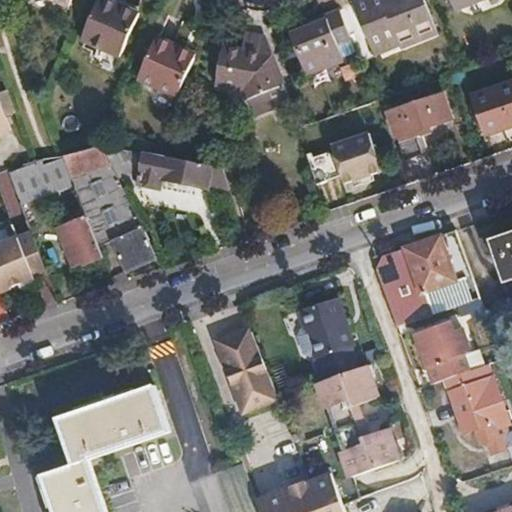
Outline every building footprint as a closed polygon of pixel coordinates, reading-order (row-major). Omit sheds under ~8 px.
[(97,0),(80,41),(118,57),(135,15),(99,0),(97,0)] [(440,46),(422,0),(349,0),(371,58),(396,50),(400,61),(440,46)] [(489,0),(445,0),(451,14),(489,0)] [(287,33),(302,75),(357,56),(340,5),(300,18),(303,27),(287,33)] [(154,37),(134,81),(175,99),(193,60),(176,52),(177,48),(154,37)] [(281,88),(264,40),(243,37),(239,53),(220,51),(213,89),(239,92),(250,119),(271,110),(265,94),(281,88)] [(400,61),(396,50),(371,58),(376,70),(400,61)] [(511,81),(470,96),(481,131),(508,122),(510,129),(511,128),(511,81)] [(287,105),(281,88),(265,94),(271,110),(287,105)] [(387,112),(396,137),(452,120),(444,94),(387,112)] [(355,121),(377,114),(373,103),(351,110),(355,121)] [(0,132),(9,128),(11,127),(0,104),(0,132)] [(508,122),(481,131),(483,137),(510,129),(508,122)] [(307,137),(305,130),(297,132),(300,139),(307,137)] [(330,148),(343,184),(380,172),(368,135),(330,148)] [(125,193),(102,148),(89,151),(64,157),(70,174),(87,220),(98,249),(111,243),(124,272),(155,260),(138,219),(125,193)] [(139,186),(145,155),(119,151),(102,148),(125,193),(139,186)] [(207,189),(211,167),(188,162),(145,155),(139,186),(160,190),(163,182),(207,189)] [(70,174),(64,157),(50,158),(36,161),(23,165),(9,170),(8,171),(17,194),(70,174)] [(225,183),(222,171),(217,168),(211,167),(207,189),(225,183)] [(98,249),(87,220),(58,230),(71,266),(81,263),(82,266),(87,266),(90,268),(98,265),(98,262),(102,261),(98,249)] [(46,274),(27,221),(11,227),(16,239),(31,279),(46,274)] [(471,273),(456,233),(441,238),(454,279),(459,277),(471,273)] [(506,281),(511,278),(511,233),(492,241),(506,281)] [(454,279),(441,238),(407,249),(373,261),(392,314),(423,303),(419,292),(421,291),(423,297),(443,290),(440,284),(454,279)] [(0,290),(31,279),(16,239),(0,245),(0,290)] [(480,300),(477,291),(471,273),(459,277),(465,292),(469,304),(480,300)] [(428,318),(469,304),(465,292),(424,306),(428,318)] [(314,357),(316,363),(323,383),(359,370),(352,350),(356,349),(339,299),(299,313),(303,326),(300,327),(297,334),(304,355),(311,358),(314,357)] [(469,372),(460,343),(465,342),(462,331),(456,333),(452,323),(416,334),(433,385),(469,372)] [(281,406),(259,327),(219,338),(240,417),(281,406)] [(329,394),(367,380),(363,369),(359,370),(323,383),(317,385),(346,467),(354,464),(329,394)] [(493,375),(448,392),(452,403),(457,401),(462,417),(457,418),(462,435),(491,426),(493,431),(509,426),(493,375)] [(398,464),(386,432),(367,438),(357,408),(375,402),(367,380),(329,394),(354,464),(346,467),(351,481),(398,464)] [(103,511),(88,467),(169,438),(152,392),(56,426),(73,471),(43,482),(53,511),(103,511)] [(310,481),(289,427),(283,411),(262,419),(293,500),(315,492),(310,481)] [(262,511),(246,467),(242,459),(216,470),(232,511),(262,511)]
